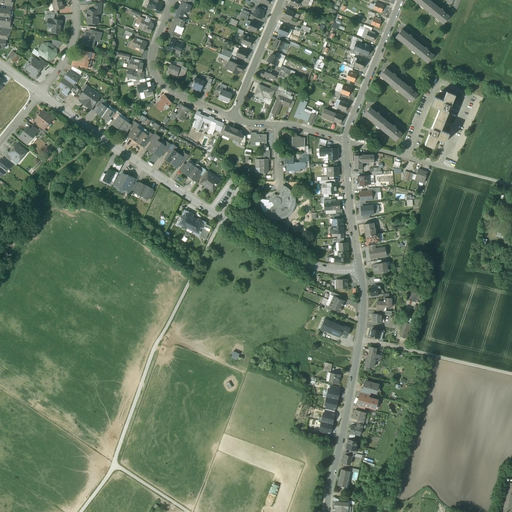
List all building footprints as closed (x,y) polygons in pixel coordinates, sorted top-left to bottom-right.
[(62,0),(53,2),(55,10),(55,11),(57,10),(64,8),(62,0)] [(152,0),(149,0),(147,7),(151,9),(152,8),(155,9),(155,10),(156,10),(155,12),(159,13),(162,5),(158,3),(157,4),(152,2),(152,0)] [(412,0),(443,24),(450,16),(443,11),(443,10),(441,8),(441,9),(429,0),(412,0)] [(188,4),(181,1),(181,2),(182,2),(180,8),(179,7),(179,8),(177,14),(182,17),(185,10),(189,12),(188,11),(191,6),(192,6),(188,4)] [(384,6),(376,3),(376,4),(374,9),(374,10),(381,12),(384,6)] [(257,7),(253,15),(262,19),(264,14),(263,14),(264,10),(257,7)] [(5,10),(0,9),(0,16),(9,18),(10,11),(5,10)] [(289,11),(286,10),(283,17),(286,19),(285,21),(288,22),(289,20),(291,21),(291,20),(292,18),(294,13),(292,13),(293,11),(290,10),(289,11)] [(94,11),(88,11),(87,24),(99,25),(99,14),(98,14),(98,12),(94,11)] [(9,18),(0,16),(0,24),(1,24),(5,25),(9,25),(10,18),(9,18)] [(174,23),(173,23),(172,23),(173,23),(170,30),(176,32),(179,26),(183,27),(182,27),(184,21),(185,22),(185,21),(181,19),(174,17),(176,18),(174,23)] [(149,23),(145,21),(145,19),(142,18),(139,27),(143,29),(144,27),(147,29),(147,30),(147,31),(151,33),(154,24),(150,22),(149,23)] [(381,21),(374,18),(372,21),(371,24),(379,27),(381,21)] [(54,20),(54,21),(48,20),(47,27),(52,28),(52,33),(60,34),(61,25),(62,25),(62,21),(54,20)] [(251,21),(248,29),(256,32),(259,24),(251,21)] [(290,28),(281,25),(278,33),(287,36),(290,28)] [(94,31),(90,30),(89,32),(87,31),(87,32),(85,38),(84,38),(82,45),(92,48),(95,38),(100,40),(101,33),(95,31),(97,27),(95,27),(94,31)] [(409,35),(404,31),(402,29),(395,37),(428,63),(434,55),(427,50),(428,49),(425,47),(425,48),(411,37),(412,36),(409,34),(409,35)] [(2,31),(0,30),(0,38),(5,40),(6,40),(7,36),(9,35),(9,32),(2,31)] [(376,35),(365,31),(363,35),(364,35),(363,38),(373,41),(376,35)] [(245,35),(243,39),(241,38),(240,42),(241,43),(250,46),(253,39),(245,35)] [(137,39),(135,38),(131,47),(136,49),(136,47),(139,49),(140,49),(139,51),(143,52),(147,44),(142,42),(142,43),(137,41),(137,39)] [(287,43),(277,39),(273,47),(281,50),(283,46),(285,47),(287,43)] [(63,43),(54,40),(51,44),(58,49),(63,43)] [(176,42),(171,40),(168,48),(172,50),(172,49),(173,49),(173,48),(176,50),(176,51),(181,53),(184,44),(181,43),(181,45),(176,43),(176,42)] [(361,43),(357,42),(354,50),(359,52),(362,44),(361,43)] [(56,49),(48,43),(48,44),(47,44),(45,44),(44,45),(43,44),(39,49),(40,50),(40,51),(40,53),(41,54),(40,55),(48,60),(48,59),(49,60),(51,59),(52,58),(53,59),(57,54),(56,53),(56,52),(56,50),(55,50),(56,49)] [(371,48),(362,44),(359,52),(368,55),(371,48)] [(239,48),(239,49),(236,48),(234,53),(237,54),(236,56),(244,59),(247,52),(239,48)] [(94,54),(82,51),(79,63),(78,65),(87,68),(88,62),(89,62),(90,62),(92,62),(94,54)] [(276,56),(272,54),(269,62),(273,64),(277,66),(279,61),(278,61),(279,57),(276,56)] [(39,62),(34,58),(30,64),(40,71),(43,67),(44,68),(45,66),(39,62)] [(365,62),(357,58),(354,66),(362,69),(365,62)] [(139,62),(139,63),(133,62),(134,60),(131,59),(129,69),(134,70),(134,68),(138,69),(138,71),(142,72),(144,63),(139,62)] [(244,67),(232,62),(228,70),(232,72),(238,75),(239,71),(242,72),(244,67)] [(40,71),(30,64),(26,69),(31,73),(37,78),(38,76),(37,75),(40,71)] [(176,67),(170,64),(167,71),(166,71),(165,73),(169,75),(170,73),(177,76),(180,69),(176,67)] [(273,64),(271,67),(273,68),(285,73),(287,69),(278,65),(277,66),(273,64)] [(180,69),(178,73),(184,76),(187,69),(183,67),(182,69),(180,69)] [(285,73),(273,68),(272,71),(277,73),(276,75),(287,80),(287,79),(289,75),(285,73)] [(412,88),(409,86),(409,87),(395,76),(396,75),(394,73),(393,74),(388,70),(386,68),(379,76),(412,102),(418,94),(411,89),(412,88)] [(272,71),(267,69),(265,73),(261,71),(260,75),(266,77),(267,76),(274,80),(276,75),(277,73),(272,71)] [(142,72),(138,71),(137,73),(133,72),(134,71),(128,70),(126,78),(131,79),(136,78),(136,77),(141,76),(142,72)] [(78,78),(69,71),(64,79),(72,84),(74,81),(76,82),(78,78)] [(357,74),(349,71),(346,79),(354,82),(357,74)] [(205,82),(195,78),(193,83),(195,83),(193,88),(196,89),(196,90),(200,92),(205,82)] [(72,84),(64,79),(59,86),(64,90),(64,89),(68,92),(70,89),(70,88),(69,87),(71,84),(74,86),(72,84)] [(150,82),(146,83),(146,84),(140,85),(140,83),(137,84),(138,86),(139,93),(144,92),(144,91),(147,90),(148,90),(148,92),(152,91),(150,82)] [(274,91),(259,85),(255,95),(260,98),(261,95),(271,99),(274,91)] [(352,88),(343,85),(340,93),(341,93),(349,96),(352,88)] [(87,87),(84,92),(79,99),(84,102),(84,103),(91,108),(90,109),(91,109),(94,105),(97,100),(98,98),(89,92),(91,90),(87,87)] [(225,91),(222,90),(219,96),(220,96),(218,99),(223,101),(223,100),(229,102),(232,94),(225,91)] [(439,109),(425,144),(433,148),(437,139),(445,142),(449,134),(441,130),(455,95),(447,91),(443,100),(435,97),(431,105),(439,109)] [(280,96),(279,95),(278,97),(272,113),(277,115),(282,104),(289,107),(292,101),(280,96)] [(165,96),(161,99),(162,100),(158,104),(157,103),(154,104),(160,111),(164,108),(163,107),(166,105),(167,104),(168,106),(171,103),(165,96)] [(100,101),(97,106),(99,108),(101,105),(105,100),(102,99),(100,101)] [(302,100),(294,117),(298,119),(299,116),(305,119),(308,113),(302,111),(303,109),(305,109),(308,102),(302,100)] [(348,104),(341,101),(338,108),(345,111),(348,104)] [(99,108),(95,113),(101,117),(107,109),(101,105),(99,108)] [(190,110),(182,105),(180,109),(181,110),(178,115),(176,114),(175,116),(183,121),(185,117),(184,116),(186,113),(187,113),(188,113),(190,110)] [(393,126),(379,115),(380,114),(378,112),(377,113),(372,109),(373,109),(370,107),(363,115),(396,141),(402,133),(395,127),(396,126),(393,125),(393,126)] [(107,109),(101,117),(108,122),(113,113),(107,109)] [(325,109),(322,116),(333,121),(333,120),(340,123),(343,117),(325,109)] [(44,115),(41,113),(36,119),(39,122),(37,124),(41,127),(43,129),(44,129),(52,118),(46,113),(44,115)] [(209,116),(209,118),(200,114),(199,118),(198,118),(197,119),(194,127),(199,130),(203,121),(211,125),(214,120),(214,118),(209,116)] [(116,120),(113,125),(119,129),(125,121),(119,117),(116,120)] [(221,123),(214,120),(211,125),(207,133),(212,135),(215,130),(217,131),(221,123)] [(125,121),(119,129),(125,134),(129,128),(131,125),(125,121)] [(242,131),(227,125),(226,126),(223,134),(224,134),(223,135),(240,142),(242,136),(241,136),(242,134),(240,134),(242,131)] [(38,130),(33,126),(30,130),(36,134),(39,131),(38,130)] [(30,131),(27,128),(19,138),(28,144),(36,134),(30,130),(30,131)] [(137,128),(135,130),(130,137),(136,141),(143,132),(137,128)] [(143,132),(136,141),(142,145),(147,138),(148,136),(143,132)] [(267,135),(256,135),(256,133),(251,133),(250,146),(256,146),(256,143),(267,143),(267,135)] [(298,137),(293,137),(292,148),(299,148),(299,146),(305,147),(305,138),(298,138),(298,137)] [(147,138),(142,145),(145,147),(151,139),(150,139),(150,140),(147,138)] [(153,141),(148,148),(154,152),(160,143),(154,139),(153,141)] [(160,143),(154,152),(160,156),(165,149),(165,147),(160,143)] [(17,144),(9,153),(14,157),(12,159),(14,161),(16,158),(19,161),(23,156),(22,155),(25,151),(17,144)] [(338,148),(327,149),(325,148),(319,146),(319,157),(325,156),(325,154),(328,154),(328,160),(338,159),(338,155),(338,153),(338,148)] [(178,154),(172,150),(171,152),(166,159),(172,163),(178,154)] [(9,153),(7,151),(4,156),(7,158),(11,162),(12,159),(14,157),(9,153)] [(359,156),(359,153),(353,153),(353,161),(354,161),(355,169),(363,169),(362,161),(370,161),(370,163),(374,163),(374,155),(359,156)] [(178,154),(172,163),(177,167),(182,160),(183,158),(178,154)] [(294,157),(285,157),(285,164),(287,164),(287,172),(294,172),(294,163),(294,157)] [(302,158),(299,158),(299,163),(294,163),(294,172),(299,172),(299,169),(305,169),(306,160),(306,158),(302,158)] [(3,159),(1,159),(0,160),(0,166),(5,171),(8,168),(9,168),(11,166),(5,161),(3,159)] [(264,160),(260,160),(260,173),(268,173),(268,166),(269,166),(269,159),(264,159),(264,160)] [(186,165),(182,171),(189,176),(195,167),(188,163),(186,165)] [(195,167),(189,176),(195,180),(199,175),(201,171),(195,167)] [(338,167),(327,167),(327,177),(339,176),(338,167)] [(107,181),(113,184),(115,179),(118,174),(109,169),(106,174),(102,181),(106,183),(107,181)] [(427,172),(418,169),(414,180),(419,182),(420,180),(424,181),(427,172)] [(206,171),(200,179),(202,181),(208,172),(206,171)] [(202,181),(201,183),(204,185),(206,186),(209,188),(208,189),(212,192),(217,185),(215,184),(217,181),(214,178),(215,177),(208,172),(202,181)] [(123,174),(121,177),(120,177),(118,181),(116,186),(121,188),(127,176),(123,174)] [(369,175),(358,176),(358,181),(359,181),(360,185),(370,185),(369,175)] [(129,177),(127,176),(121,188),(128,191),(128,190),(131,185),(134,179),(129,176),(129,177)] [(135,191),(134,193),(141,196),(146,186),(139,182),(139,183),(135,191)] [(330,183),(325,183),(325,188),(326,188),(326,194),(332,194),(337,194),(336,183),(330,183)] [(283,185),(278,198),(277,197),(276,198),(275,194),(272,195),(270,197),(269,200),(269,203),(273,203),(273,204),(274,205),(265,214),(265,215),(265,214),(269,217),(272,218),(277,219),(281,218),(285,217),(288,215),(290,212),(292,209),(294,205),(294,200),(293,196),(291,193),(292,193),(288,188),(283,185)] [(146,186),(141,196),(147,199),(148,198),(152,190),(153,189),(146,186)] [(368,192),(360,192),(360,200),(360,201),(365,200),(372,200),(371,193),(371,191),(368,192)] [(269,200),(260,199),(260,203),(261,206),(263,211),(265,214),(274,205),(273,204),(273,203),(269,203),(269,200)] [(339,201),(331,202),(331,204),(331,210),(336,210),(340,210),(340,209),(339,201)] [(361,207),(362,215),(373,214),(373,206),(369,206),(361,207)] [(184,212),(179,223),(178,224),(182,226),(185,228),(192,232),(195,234),(200,237),(203,239),(203,240),(204,240),(211,228),(204,224),(198,221),(198,222),(190,218),(192,216),(184,212)] [(336,219),(333,219),(333,223),(331,223),(332,226),(333,226),(343,226),(343,218),(342,218),(336,219)] [(373,223),(363,224),(365,236),(367,236),(377,234),(375,228),(374,228),(373,223)] [(377,234),(367,236),(368,241),(367,242),(367,244),(375,242),(379,242),(379,238),(378,234),(377,234)] [(347,242),(339,243),(340,251),(348,250),(347,242)] [(369,250),(370,258),(386,256),(385,247),(376,249),(369,250)] [(348,250),(340,251),(340,255),(339,255),(339,257),(335,257),(335,261),(339,262),(348,262),(348,257),(349,257),(349,250),(348,250)] [(386,262),(371,265),(372,268),(373,268),(374,274),(386,272),(385,268),(387,268),(386,262)] [(347,279),(336,280),(336,284),(338,284),(338,289),(347,288),(348,288),(348,283),(347,283),(347,279)] [(381,285),(374,286),(374,287),(370,288),(371,296),(378,295),(378,291),(381,290),(381,285)] [(418,293),(409,290),(407,300),(416,302),(418,293)] [(339,298),(334,296),(334,297),(331,302),(342,307),(345,301),(339,298)] [(384,302),(377,301),(377,308),(382,308),(384,308),(384,307),(391,307),(391,298),(384,298),(384,300),(383,300),(383,301),(384,301),(384,302)] [(342,307),(331,302),(329,306),(329,307),(334,309),(340,312),(342,307)] [(381,314),(372,314),(372,318),(373,318),(373,322),(381,322),(383,322),(383,318),(381,317),(381,314)] [(340,326),(324,319),(320,329),(337,336),(337,335),(340,337),(341,333),(347,335),(350,328),(344,326),(343,327),(340,326)] [(407,323),(405,323),(400,336),(407,338),(412,325),(411,325),(412,323),(407,321),(407,323)] [(380,331),(372,329),(371,332),(370,332),(369,336),(378,338),(378,337),(380,331)] [(368,359),(366,358),(364,369),(368,370),(369,367),(373,368),(375,360),(376,360),(380,361),(381,355),(375,354),(376,348),(370,347),(369,351),(370,351),(368,359)] [(233,351),(230,357),(237,360),(240,354),(233,351)] [(340,375),(331,373),(330,382),(338,383),(339,378),(340,378),(340,375)] [(378,384),(367,381),(366,385),(364,384),(363,388),(363,390),(370,391),(376,393),(378,384)] [(338,391),(330,389),(328,389),(327,394),(328,394),(328,397),(338,399),(339,394),(338,394),(338,391)] [(368,397),(361,396),(360,397),(359,397),(357,404),(374,408),(375,405),(376,404),(377,400),(368,398),(368,397)] [(338,399),(328,397),(327,401),(326,401),(325,405),(326,406),(326,410),(334,411),(335,404),(336,405),(338,399)] [(334,411),(326,410),(325,413),(323,413),(322,418),(323,418),(322,422),(332,424),(333,419),(332,419),(334,411)] [(366,412),(355,410),(353,418),(357,420),(363,421),(366,412)] [(332,424),(322,422),(322,425),(321,425),(319,430),(321,430),(320,434),(329,436),(330,429),(331,429),(332,424)] [(361,427),(351,425),(349,433),(357,435),(358,431),(360,431),(361,427)] [(357,442),(348,440),(346,448),(349,449),(355,450),(357,442)] [(345,454),(343,463),(350,464),(351,456),(345,454)] [(350,471),(341,469),(337,485),(346,487),(350,471)] [(511,511),(511,483),(505,481),(496,511),(511,511)] [(348,503),(335,502),(335,507),(337,507),(336,511),(345,511),(346,508),(347,508),(348,503)]
